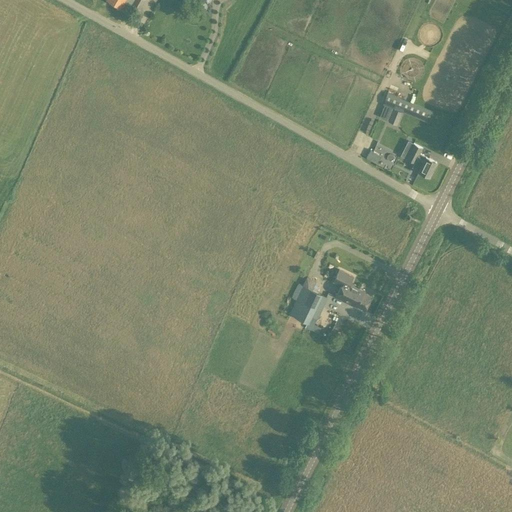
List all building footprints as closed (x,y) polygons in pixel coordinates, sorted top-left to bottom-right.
[(121,9),(126,0),(105,0),(105,1),(121,9)] [(128,0),(127,3),(140,11),(145,0),(128,0)] [(389,121),(398,124),(403,112),(393,108),(389,121)] [(360,131),(355,144),(360,146),(357,153),(378,162),(381,154),(374,151),(379,139),(360,131)] [(408,140),(400,155),(415,163),(416,161),(422,164),(418,170),(429,176),(436,162),(425,156),(420,154),(423,148),(408,140)] [(364,293),(364,292),(349,284),(353,277),(339,270),(333,281),(341,285),(335,296),(356,307),(357,306),(364,309),(371,296),(364,293)] [(289,314),(308,324),(306,328),(311,331),(327,297),(321,294),(325,285),(307,276),(289,314)]
